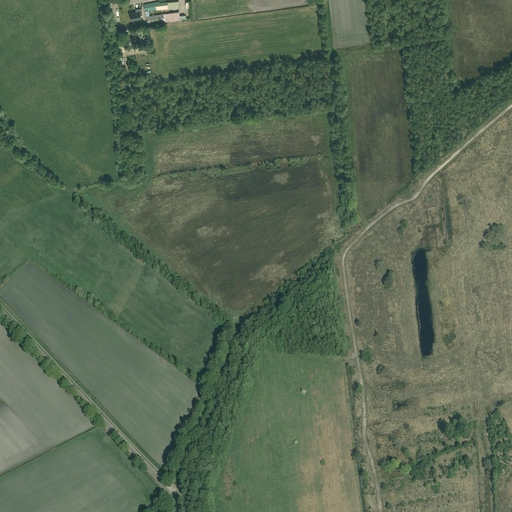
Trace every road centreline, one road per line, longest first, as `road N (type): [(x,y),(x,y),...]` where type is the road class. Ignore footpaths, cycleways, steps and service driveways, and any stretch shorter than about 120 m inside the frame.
road 1 (track): [(382,511),(344,254),(511,105)]
road 2 (tertiary): [(175,511),(161,483),(0,311)]
